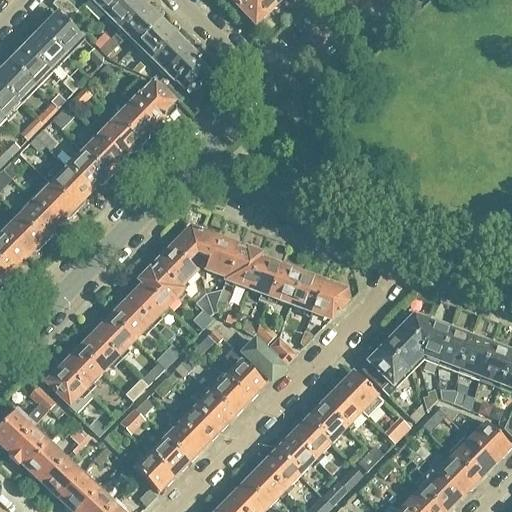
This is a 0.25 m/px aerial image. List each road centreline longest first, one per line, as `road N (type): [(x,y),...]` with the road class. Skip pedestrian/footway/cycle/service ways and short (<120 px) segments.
road 1 (residential): [(170,511),(369,309),(400,255)]
road 2 (residential): [(0,354),(197,159)]
road 3 (residential): [(400,255),(254,199),(197,159)]
road 4 (residential): [(266,89),(358,0)]
road 5 (residential): [(266,89),(176,0)]
